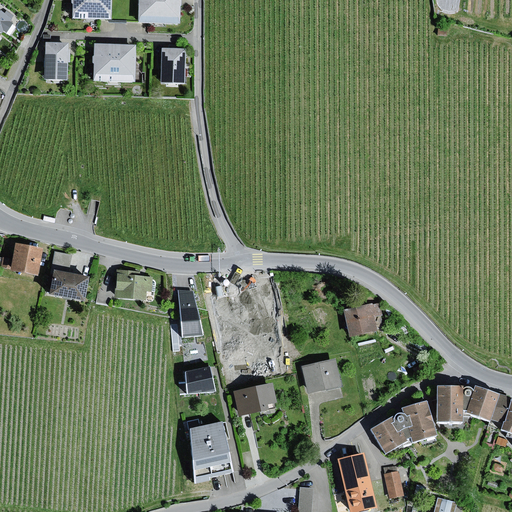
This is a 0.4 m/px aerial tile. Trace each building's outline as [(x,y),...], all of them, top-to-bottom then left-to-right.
[(114,0),(75,0),(75,19),(114,20),(114,0)] [(183,0),(141,0),(141,24),(183,25),(183,0)] [(16,21),(0,10),(0,28),(6,32),(8,34),(16,21)] [(69,83),(70,45),(48,44),(47,82),(69,83)] [(137,85),(138,48),(96,46),(95,83),(137,85)] [(189,50),(164,49),(163,84),(188,85),(189,50)] [(46,250),(18,245),(13,272),(41,277),(46,250)] [(54,273),(70,276),(73,256),(55,253),(52,273),(54,273)] [(13,260),(3,259),(1,268),(11,270),(13,260)] [(129,271),(114,270),(111,298),(143,301),(144,291),(149,292),(150,277),(128,275),(129,271)] [(70,276),(54,273),(51,295),(88,301),(91,279),(70,276)] [(193,292),(177,291),(179,337),(200,335),(193,292)] [(376,301),(340,308),(346,336),(373,330),(370,316),(378,314),(376,301)] [(332,360),(299,367),(304,393),(338,386),(332,360)] [(209,365),(184,371),(185,394),(215,391),(209,365)] [(268,382),(230,391),(236,416),(274,407),(268,382)] [(458,386),(432,386),(431,421),(456,422),(456,409),(461,410),(460,412),(485,422),(496,394),(470,385),(468,390),(467,389),(465,388),(464,387),(463,387),(461,387),(460,387),(459,388),(458,389),(458,386)] [(495,429),(507,398),(496,394),(485,422),(484,425),(495,429)] [(511,402),(507,398),(495,429),(511,437),(511,402)] [(390,417),(368,430),(382,455),(404,443),(403,440),(407,438),(409,444),(433,436),(424,402),(399,409),(402,414),(399,414),(398,414),(397,414),(395,414),(394,414),(393,415),(392,416),(391,418),(390,417)] [(220,420),(187,429),(192,483),(232,472),(220,420)] [(360,453),(334,459),(345,511),(350,511),(372,507),(360,453)] [(396,472),(382,475),(387,498),(402,495),(396,472)] [(416,485),(414,494),(423,496),(425,487),(416,485)] [(309,511),(311,488),(298,487),(295,511),(309,511)] [(439,499),(434,511),(454,511),(457,504),(439,499)]
